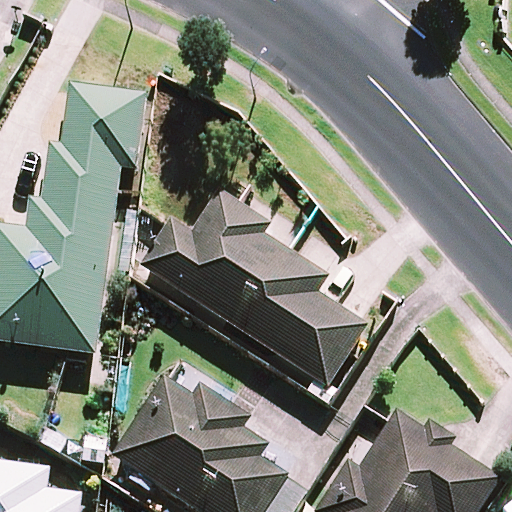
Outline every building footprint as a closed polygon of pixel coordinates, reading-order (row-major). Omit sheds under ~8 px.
[(153,101),(75,91),(67,154),(54,152),(47,207),(35,205),(31,235),(0,231),(0,348),(102,362),(124,198),(127,176),(143,179),(153,101)] [(275,231),(224,198),(198,238),(177,225),(145,274),(334,396),(374,334),(323,301),(334,283),(269,241),(275,231)] [(192,511),(275,511),(293,486),(295,483),(266,465),(274,452),(249,436),(256,425),(205,392),(198,403),(168,384),(116,463),(192,511)] [(363,476),(351,469),(322,511),(489,511),(506,487),(456,455),(462,446),(435,429),(429,437),(401,419),(363,476)] [(0,511),(85,511),(87,501),(51,496),(54,475),(0,468),(0,511)] [(293,486),(275,511),(303,511),(313,499),(293,486)]
